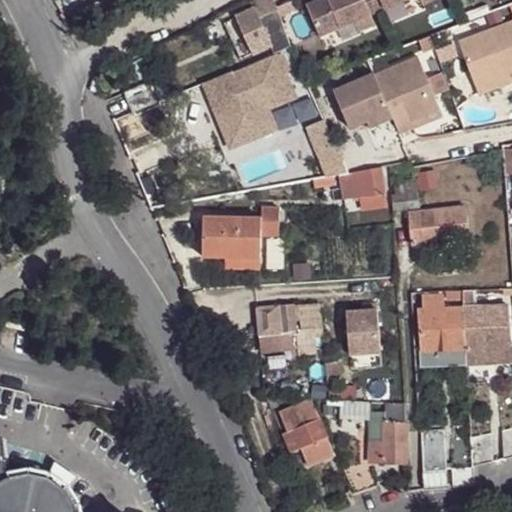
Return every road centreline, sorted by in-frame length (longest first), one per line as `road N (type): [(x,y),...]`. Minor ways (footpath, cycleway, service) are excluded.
road 1 (residential): [(249,511),(178,352),(90,218),(52,72),(21,0)]
road 2 (unknown): [(361,163),(511,133)]
